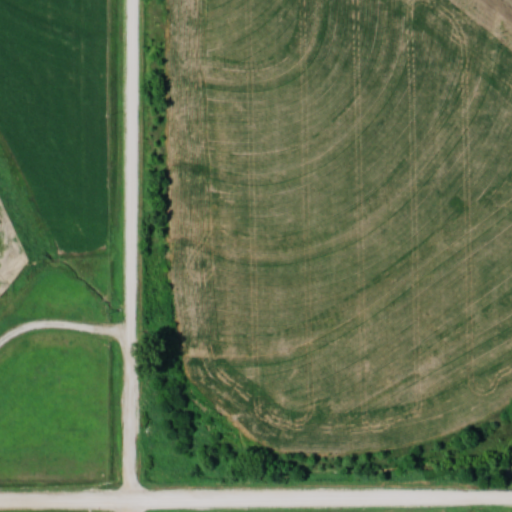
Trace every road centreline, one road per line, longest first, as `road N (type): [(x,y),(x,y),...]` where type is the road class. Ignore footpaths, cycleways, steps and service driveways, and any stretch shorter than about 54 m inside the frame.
road 1 (residential): [(132,511),(136,0)]
road 2 (residential): [(0,502),(511,499)]
